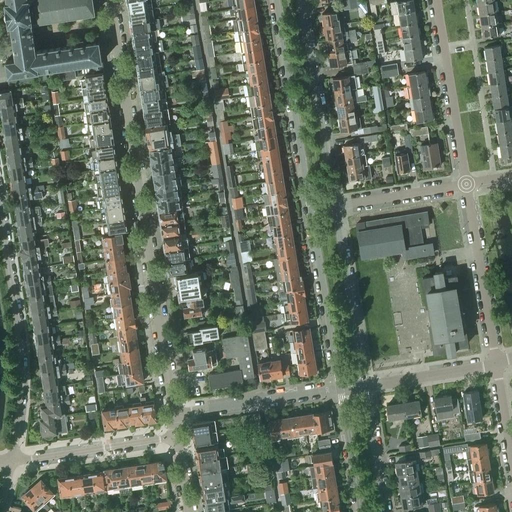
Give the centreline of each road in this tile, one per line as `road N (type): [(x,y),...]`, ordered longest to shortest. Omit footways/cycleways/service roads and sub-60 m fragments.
road 1 (residential): [(172,413),(109,0)]
road 2 (residential): [(19,462),(26,328),(0,181)]
road 3 (secondary): [(274,0),(306,214)]
road 4 (secondary): [(339,208),(304,0)]
road 5 (residential): [(465,185),(433,0)]
road 6 (residential): [(495,362),(465,185)]
road 7 (secondary): [(306,214),(339,388)]
road 8 (secondary): [(365,383),(339,208)]
road 9 (residential): [(172,413),(339,388)]
road 10 (residential): [(175,443),(19,462)]
road 11 (residential): [(365,383),(495,362)]
road 12 (secondary): [(385,511),(365,383)]
road 13 (residential): [(339,208),(465,185)]
road 14 (secondary): [(339,388),(359,511)]
